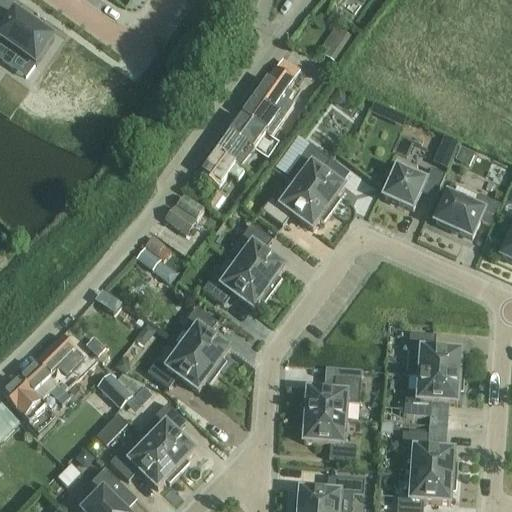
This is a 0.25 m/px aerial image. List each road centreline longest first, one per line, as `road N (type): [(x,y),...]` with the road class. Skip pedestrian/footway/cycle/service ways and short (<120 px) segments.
road 1 (residential): [(0,375),(103,276),(303,0)]
road 2 (residential): [(509,311),(355,245),(265,361),(258,450)]
road 3 (residential): [(493,511),(509,311)]
road 4 (residential): [(173,0),(137,44),(64,0)]
